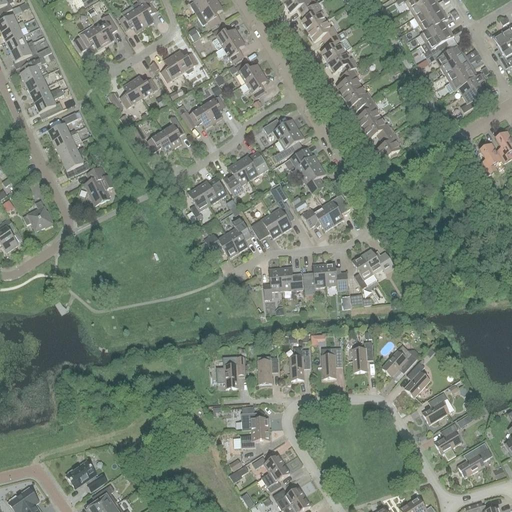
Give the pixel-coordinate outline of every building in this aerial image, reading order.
[(0,0),(0,16),(13,11),(10,5),(13,4),(11,0),(0,0)] [(99,0),(75,0),(72,2),(77,10),(83,6),(85,9),(99,0)] [(132,8),(146,30),(154,25),(150,18),(157,13),(148,0),(141,0),(137,3),(138,5),(132,8)] [(196,17),(218,3),(215,0),(191,0),(194,4),(190,7),(196,17)] [(313,8),(310,3),(308,4),(305,0),(291,0),(284,5),(290,15),(298,11),(301,16),(307,13),(307,12),(313,8)] [(400,0),(396,3),(398,7),(404,3),(409,12),(429,0),(400,0)] [(414,20),(438,5),(435,0),(429,0),(409,12),(414,20)] [(218,3),(196,17),(202,26),(206,24),(210,30),(221,23),(216,16),(223,12),(218,3)] [(30,9),(27,4),(13,11),(15,16),(30,9)] [(321,11),(317,5),(313,8),(307,12),(307,13),(301,16),(304,21),(301,23),(308,34),(325,23),(319,13),(321,11)] [(419,28),(443,13),(438,5),(414,20),(419,28)] [(137,35),(146,30),(132,8),(121,15),(124,19),(119,22),(126,33),(133,28),(137,35)] [(96,15),(93,10),(88,13),(91,18),(96,15)] [(443,13),(419,28),(423,35),(444,23),(445,23),(448,21),(443,13)] [(95,30),(106,47),(114,42),(110,36),(117,31),(108,17),(102,21),(104,25),(95,30)] [(18,28),(17,26),(13,18),(0,24),(0,33),(1,36),(18,28)] [(6,46),(22,38),(18,30),(24,27),(23,23),(17,26),(18,28),(1,36),(6,46)] [(325,45),(337,37),(334,32),(332,33),(325,23),(308,34),(314,44),(321,40),(325,45)] [(423,35),(420,37),(424,45),(425,45),(449,30),(445,23),(444,23),(423,35)] [(78,36),(80,40),(74,44),(80,54),(94,46),(98,53),(106,47),(95,30),(93,27),(78,36)] [(219,53),(240,39),(235,31),(228,35),(224,28),(213,35),(217,41),(213,43),(219,53)] [(511,53),(511,35),(508,29),(500,34),(511,53)] [(424,45),(420,47),(425,55),(424,56),(426,61),(447,48),(448,48),(446,43),(454,38),(449,30),(425,45),(424,45)] [(200,38),(197,32),(189,36),(193,43),(200,38)] [(352,50),(346,40),(347,39),(344,33),(337,37),(325,45),(328,50),(321,55),(327,65),(345,54),(352,50)] [(511,53),(500,34),(492,39),(499,51),(495,54),(505,70),(506,72),(511,68),(511,53)] [(6,46),(11,55),(27,48),(28,49),(33,47),(34,47),(32,43),(26,46),(22,38),(6,46)] [(219,53),(216,54),(218,58),(221,59),(226,55),(232,65),(243,59),(239,51),(245,47),(240,39),(219,53)] [(24,68),(40,61),(37,55),(33,47),(28,49),(27,48),(11,55),(15,66),(22,63),(24,68)] [(447,48),(426,61),(430,66),(435,62),(440,70),(464,55),(459,47),(450,53),(447,48)] [(464,55),(440,70),(444,77),(469,63),(473,60),(478,57),(475,52),(466,58),(464,55)] [(172,58),(183,76),(185,74),(188,76),(193,73),(193,69),(198,66),(191,55),(184,60),(180,53),(172,58)] [(353,71),(353,72),(357,69),(353,63),(351,64),(345,54),(327,65),(334,76),(343,70),(346,75),(346,76),(353,71)] [(167,85),(183,76),(172,58),(164,63),(168,70),(160,74),(167,85)] [(21,76),(25,87),(42,79),(41,77),(46,75),(42,67),(46,65),(43,59),(40,61),(24,68),(27,73),(21,76)] [(245,86),(262,75),(257,66),(251,70),(246,63),(235,70),(234,68),(228,71),(232,76),(237,73),(245,86)] [(449,85),(473,70),(469,63),(444,77),(449,85)] [(473,70),(449,85),(454,93),(457,91),(478,78),(473,70)] [(358,81),(353,72),(353,71),(346,76),(346,75),(340,79),(344,84),(336,89),(343,100),(361,89),(356,82),(358,81)] [(30,96),(46,89),(43,81),(49,78),(47,74),(46,75),(41,77),(42,79),(25,87),(30,96)] [(262,75),(245,86),(255,101),(266,94),(261,87),(267,83),(262,75)] [(478,78),(457,91),(462,98),(486,84),(481,76),(478,78)] [(224,83),(220,77),(214,80),(219,87),(224,83)] [(131,84),(142,101),(158,91),(151,81),(143,85),(139,79),(131,84)] [(127,111),(142,101),(131,84),(123,89),(127,95),(120,100),(127,111)] [(486,84),(462,98),(466,106),(460,110),(464,115),(477,107),(474,102),(491,92),(486,84)] [(57,95),(62,93),(60,89),(49,95),(46,89),(30,96),(35,106),(51,98),(52,100),(58,97),(57,95)] [(361,89),(343,100),(349,110),(352,109),(355,114),(360,111),(373,103),(369,97),(367,99),(361,89)] [(179,98),(176,92),(170,96),(173,101),(179,98)] [(52,102),(64,96),(62,93),(57,95),(58,97),(52,100),(51,98),(35,106),(40,116),(46,113),(48,119),(64,112),(60,105),(55,107),(52,102)] [(124,110),(114,94),(107,99),(117,114),(124,110)] [(203,108),(214,125),(222,120),(218,114),(225,109),(219,98),(203,108)] [(356,121),(363,131),(380,120),(374,110),(376,109),(373,103),(360,111),(363,116),(356,121)] [(206,131),(214,125),(203,108),(190,116),(187,113),(181,117),(190,131),(202,124),(206,131)] [(69,137),(69,135),(65,127),(82,119),(79,113),(62,121),(64,127),(48,134),(53,144),(69,137)] [(172,127),(162,134),(173,151),(181,146),(177,139),(185,135),(174,118),(169,122),(172,127)] [(380,142),(392,135),(389,129),(387,130),(380,120),(363,131),(369,142),(377,137),(380,142)] [(278,143),(298,131),(292,121),(281,128),(277,121),(263,130),(267,137),(273,134),(278,143)] [(138,144),(146,139),(138,127),(131,132),(138,144)] [(298,131),(278,143),(284,152),(273,159),(277,165),(302,149),(299,144),(304,141),(298,131)] [(58,154),(74,147),(70,138),(76,136),(75,132),(69,135),(69,137),(53,144),(58,154)] [(147,143),(154,154),(161,150),(165,156),(173,151),(162,134),(147,143)] [(495,154),(501,163),(503,166),(511,160),(511,159),(509,156),(511,154),(511,142),(507,134),(496,141),(501,150),(495,154)] [(392,135),(380,142),(383,148),(376,152),(382,163),(390,158),(391,160),(397,156),(396,155),(400,152),(394,141),(396,140),(392,135)] [(495,154),(491,146),(480,153),(486,162),(480,166),(487,178),(497,172),(494,168),(501,163),(495,154)] [(79,156),(79,158),(86,155),(83,150),(77,153),(74,147),(58,154),(62,164),(79,156)] [(301,179),(320,167),(314,157),(313,158),(308,150),(290,161),(290,162),(285,165),(289,173),(295,169),(301,179)] [(238,163),(250,183),(269,171),(258,154),(248,160),(247,157),(238,163)] [(83,166),(79,158),(79,156),(62,164),(67,174),(74,171),(77,177),(90,170),(87,164),(83,166)] [(250,183),(238,163),(228,169),(233,177),(224,182),(234,199),(243,193),(241,189),(250,183)] [(326,176),(320,167),(301,179),(312,196),(325,188),(320,180),(326,176)] [(86,177),(90,184),(85,186),(95,208),(109,201),(105,192),(114,188),(108,177),(105,178),(101,170),(86,177)] [(450,180),(455,188),(460,184),(455,177),(450,180)] [(197,189),(209,209),(228,197),(216,179),(207,184),(206,183),(197,189)] [(270,192),(277,204),(281,202),(282,201),(283,203),(288,200),(287,199),(279,185),(269,191),(270,192)] [(200,214),(209,209),(197,189),(187,195),(195,207),(190,210),(198,223),(204,219),(200,214)] [(322,208),(334,228),(344,222),(341,217),(350,211),(341,196),(322,208)] [(303,200),(294,204),(297,212),(306,207),(303,200)] [(14,209),(9,201),(2,205),(8,213),(11,219),(18,214),(14,209)] [(270,216),(283,235),(292,229),(284,217),(290,214),(282,201),(276,205),(280,210),(270,216)] [(23,219),(27,227),(31,225),(35,234),(45,229),(45,230),(54,226),(50,218),(49,219),(41,203),(35,206),(38,212),(23,219)] [(325,234),(334,228),(322,208),(313,214),(310,211),(301,217),(310,230),(315,227),(317,230),(321,227),(325,234)] [(273,241),(283,235),(270,216),(250,228),(260,243),(270,237),(273,241)] [(238,255),(248,249),(243,242),(251,238),(239,219),(231,225),(234,230),(226,235),(238,255)] [(0,250),(0,251),(2,250),(6,255),(18,246),(10,234),(15,230),(8,221),(0,226),(0,250)] [(229,261),(238,255),(226,235),(217,241),(213,236),(204,242),(213,257),(219,253),(222,257),(225,255),(229,261)] [(371,251),(361,257),(373,277),(382,271),(385,276),(395,270),(386,255),(380,259),(378,256),(375,258),(371,251)] [(373,277),(361,257),(352,263),(359,275),(354,279),(362,291),(377,282),(373,277)] [(324,266),(326,289),(337,288),(338,292),(349,291),(347,274),(341,275),(340,272),(336,272),(335,265),(324,266)] [(315,290),(326,289),(324,266),(313,267),(313,275),(303,276),(305,297),(316,296),(315,290)] [(280,270),(282,293),(293,292),(293,293),(303,293),(302,278),(295,279),(293,276),(292,276),(291,269),(280,270)] [(272,294),(282,293),(280,270),(269,271),(270,286),(263,287),(265,301),(272,300),(272,294)] [(367,361),(373,361),(372,345),(365,345),(365,350),(353,351),(354,375),(368,374),(367,361)] [(402,348),(397,353),(381,370),(391,379),(400,370),(405,374),(421,356),(415,351),(408,353),(402,348)] [(293,349),(294,359),(289,360),(291,383),(305,382),(304,370),(310,369),(309,352),(302,352),(302,349),(293,349)] [(341,350),(334,351),(321,352),(323,381),(337,381),(336,370),(342,369),(341,350)] [(259,359),(259,363),(258,363),(259,387),(273,386),(272,373),(279,373),(278,360),(270,360),(270,358),(259,359)] [(238,376),(245,375),(244,359),(223,360),(224,371),(217,371),(218,385),(225,384),(225,391),(239,391),(238,376)] [(414,400),(430,383),(420,374),(424,369),(419,364),(408,377),(413,381),(404,391),(414,400)] [(457,392),(454,387),(448,390),(451,395),(457,392)] [(442,404),(447,401),(443,395),(430,403),(433,409),(422,416),(429,427),(449,415),(442,404)] [(474,404),(468,407),(471,413),(477,409),(474,404)] [(254,421),(254,415),(241,416),(242,433),(252,433),(269,432),(269,420),(254,421)] [(441,457),(461,445),(455,434),(458,431),(455,425),(442,433),(445,439),(434,445),(441,457)] [(269,432),(252,433),(252,438),(240,438),(241,451),(256,450),(256,444),(270,443),(269,432)] [(484,445),(480,448),(465,456),(469,462),(457,469),(464,480),(484,468),(482,463),(491,457),(484,445)] [(269,475),(284,465),(278,456),(266,464),(263,459),(252,466),(256,471),(263,466),(269,475)] [(241,467),(237,460),(228,466),(232,473),(241,467)] [(92,494),(104,486),(107,483),(103,477),(96,481),(94,478),(96,477),(87,464),(75,472),(74,471),(68,475),(69,476),(66,478),(75,491),(87,482),(89,486),(87,487),(92,494)] [(284,465),(269,475),(261,480),(271,495),(282,488),(278,483),(290,476),(284,465)] [(245,467),(229,476),(233,483),(249,474),(245,467)] [(114,493),(110,488),(97,497),(100,502),(89,510),(90,511),(108,511),(117,506),(111,496),(114,493)] [(282,511),(283,511),(305,498),(299,489),(287,496),(284,491),(273,498),(281,511),(282,511)] [(38,504),(29,491),(17,499),(16,498),(9,502),(10,504),(8,505),(13,511),(38,511),(35,507),(38,504)] [(305,498),(283,511),(304,511),(311,508),(305,498)] [(409,505),(412,511),(433,511),(431,508),(426,511),(418,499),(409,505)]
